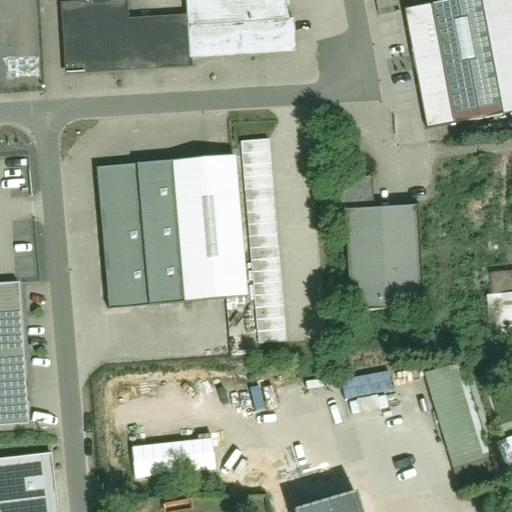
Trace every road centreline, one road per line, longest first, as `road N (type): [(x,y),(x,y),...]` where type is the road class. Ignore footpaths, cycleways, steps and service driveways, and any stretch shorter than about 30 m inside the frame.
road 1 (residential): [(82,511),(46,113)]
road 2 (residential): [(46,113),(345,86),(358,58),(352,0)]
